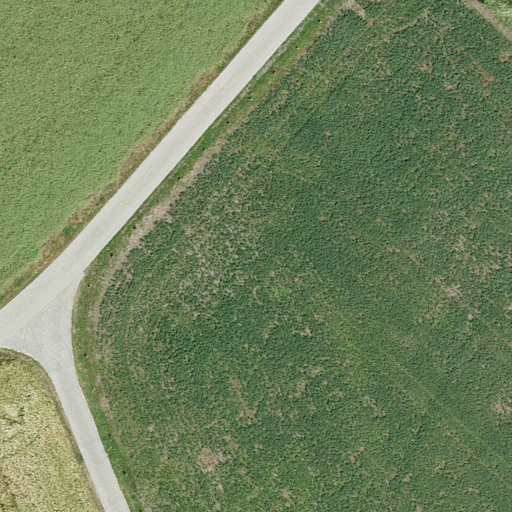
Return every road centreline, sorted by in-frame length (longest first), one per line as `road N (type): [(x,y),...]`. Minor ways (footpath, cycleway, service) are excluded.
road 1 (track): [(0,333),(31,311),(298,0)]
road 2 (track): [(113,511),(31,311)]
